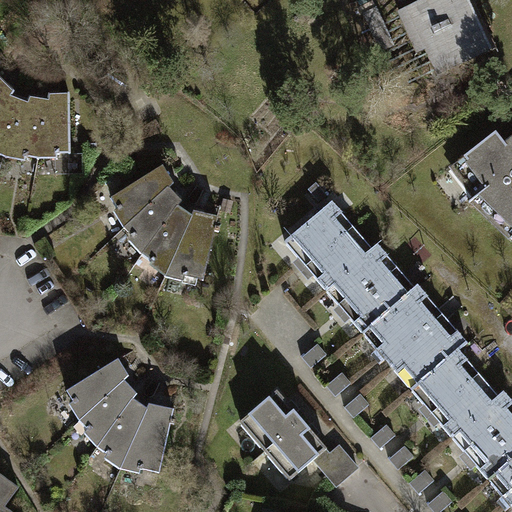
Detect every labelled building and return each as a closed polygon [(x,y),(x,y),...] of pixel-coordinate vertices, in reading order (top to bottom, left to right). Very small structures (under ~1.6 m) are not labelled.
[(380,0),(382,2),(361,11),(381,58),(407,47),(411,58),(425,52),(437,80),(494,56),(470,0),(380,0)] [(0,162),(6,164),(17,166),(37,166),(37,179),(68,179),(65,124),(66,101),(46,101),(44,106),(29,105),(21,104),(25,98),(8,82),(0,89),(0,162)] [(495,138),(457,165),(481,194),(467,205),(509,243),(511,239),(511,144),(507,150),(495,138)] [(160,172),(103,206),(122,233),(108,246),(160,294),(165,282),(203,294),(220,221),(184,209),(160,172)] [(332,211),(289,246),(511,511),(511,406),(505,398),(499,403),(459,355),(467,348),(416,288),(411,292),(379,253),(372,259),(332,211)] [(135,407),(118,370),(68,401),(97,459),(157,480),(173,414),(135,407)] [(327,449),(279,395),(241,428),(289,482),(327,449)] [(0,511),(11,511),(5,507),(19,489),(0,474),(0,511)]
